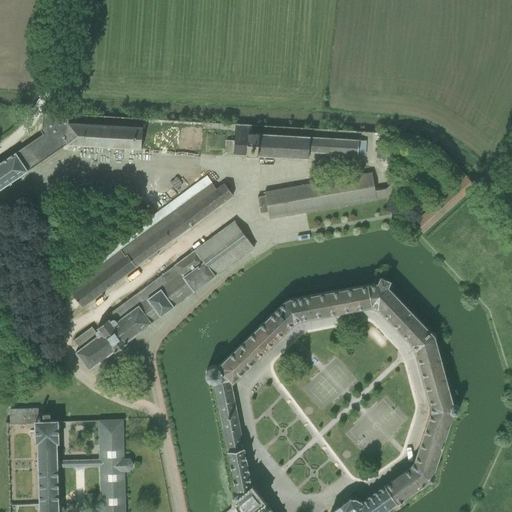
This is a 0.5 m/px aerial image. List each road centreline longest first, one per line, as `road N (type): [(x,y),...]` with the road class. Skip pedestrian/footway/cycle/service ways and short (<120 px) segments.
road 1 (unknown): [(158,416),(111,395),(68,350),(40,175)]
road 2 (unknown): [(158,416),(152,340),(263,243),(249,193)]
